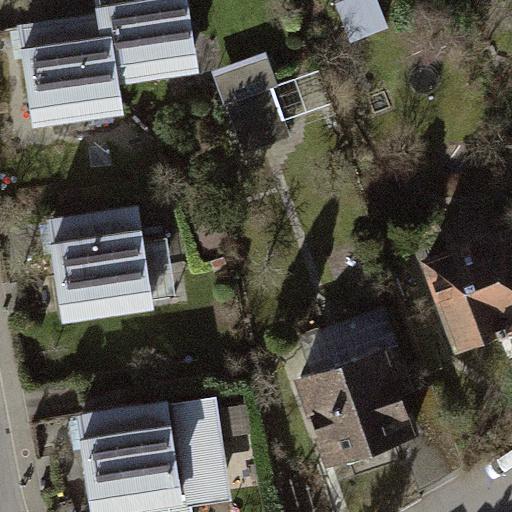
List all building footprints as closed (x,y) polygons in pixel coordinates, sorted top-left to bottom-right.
[(108,0),(110,11),(122,87),(206,74),(194,0),(108,0)] [(122,87),(110,11),(25,24),(41,126),(126,113),(122,87)] [(230,104),(281,87),(270,56),(219,74),(230,104)] [(230,104),(247,154),(290,139),(284,122),(334,105),(322,72),(281,87),(230,104)] [(45,221),(61,319),(158,304),(142,206),(45,221)] [(446,245),(425,252),(458,345),(505,329),(511,349),(511,222),(511,221),(500,226),(493,207),(439,226),(446,245)] [(394,344),(294,379),(326,468),(426,433),(394,344)] [(251,393),(81,413),(92,511),(127,511),(145,510),(144,511),(195,511),(194,504),(234,499),(226,428),(255,425),(251,393)]
